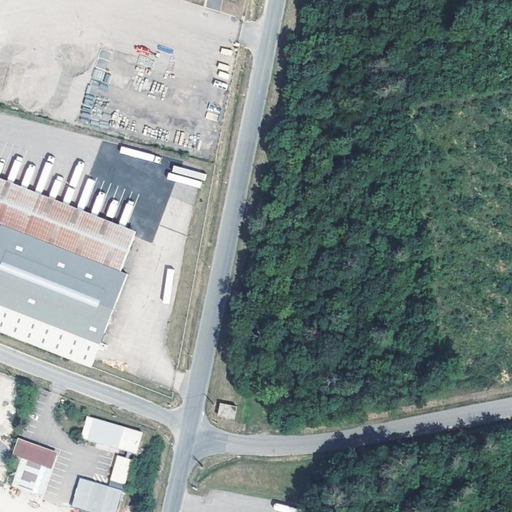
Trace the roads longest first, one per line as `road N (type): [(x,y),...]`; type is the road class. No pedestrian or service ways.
road 1 (unclassified): [(188,423),(274,0)]
road 2 (unclassified): [(511,405),(322,442),(253,445),(186,434)]
road 3 (unclassified): [(0,351),(188,423)]
